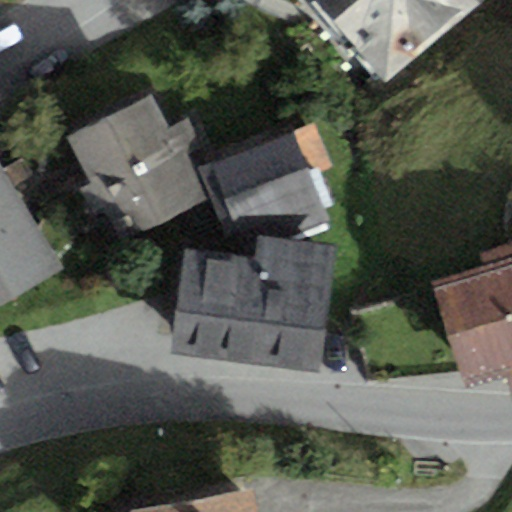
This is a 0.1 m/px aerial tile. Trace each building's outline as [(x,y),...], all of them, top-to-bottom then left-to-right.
[(313,0),(384,80),(475,0),(313,0)] [(152,95),(66,138),(120,244),(205,201),(182,155),(204,144),(191,118),(169,129),(152,95)] [(319,119),(204,164),(235,244),(330,207),(315,168),(335,161),(319,119)] [(0,162),(0,303),(63,266),(0,162)] [(256,263),(190,254),(176,352),(320,373),(338,250),(259,238),(256,263)] [(484,270),(435,285),(467,390),(508,377),(511,390),(511,245),(479,256),(484,270)] [(255,511),(252,494),(139,511),(255,511)]
